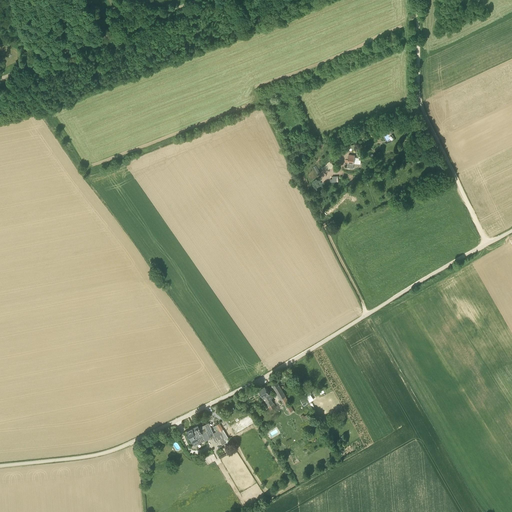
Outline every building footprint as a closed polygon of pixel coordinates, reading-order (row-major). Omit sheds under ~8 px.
[(390,138),(388,135),(394,132),(392,128),(384,134),(387,140),(390,138)] [(354,163),(357,163),(358,157),(348,156),(348,160),(345,159),(345,162),(349,163),(349,165),(353,166),(354,163)] [(285,396),(276,380),(271,382),(280,399),(288,413),(293,410),(285,396)] [(276,407),(276,406),(271,398),(272,398),(269,393),(265,386),(259,389),(263,397),(268,406),(267,406),(270,410),(276,407)] [(305,394),(310,402),(314,399),(310,391),(305,394)] [(226,436),(225,434),(224,432),(219,423),(213,427),(216,432),(211,434),(215,441),(219,439),(222,444),(226,442),(224,438),(225,438),(224,436),(226,436)] [(196,436),(207,431),(210,430),(207,424),(204,425),(199,428),(198,425),(192,428),(196,436)] [(187,431),(193,442),(194,445),(205,440),(205,439),(210,437),(207,431),(196,436),(192,428),(187,431)]
